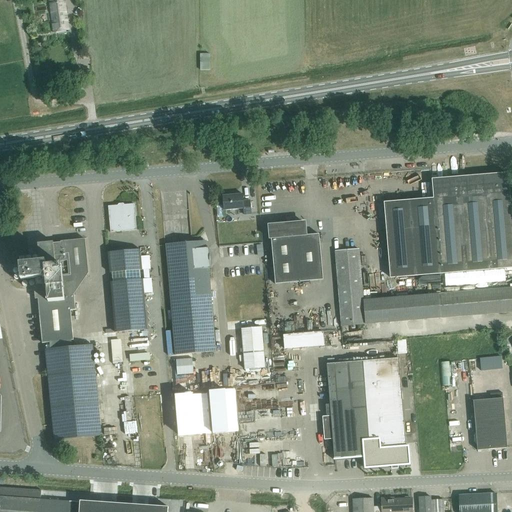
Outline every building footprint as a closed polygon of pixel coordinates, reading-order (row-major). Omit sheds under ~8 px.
[(48,0),(53,31),(68,29),(64,0),(48,0)] [(202,70),(210,70),(210,54),(200,54),(199,70),(202,70)] [(384,202),(390,277),(511,267),(511,229),(508,173),(432,179),(433,198),(384,202)] [(222,195),(223,206),(216,207),(217,217),(224,217),(223,210),(243,208),(243,214),(250,213),(249,199),(242,200),(242,194),(222,195)] [(108,206),(110,232),(136,230),(134,204),(108,206)] [(323,280),(318,234),(305,235),(304,223),(269,226),(270,239),(271,239),(271,244),(275,284),(323,280)] [(50,349),(45,350),(54,440),(101,435),(92,345),(71,347),(71,341),(73,340),(69,301),(74,300),(73,282),(62,283),(61,275),(68,274),(68,275),(88,273),(85,239),(37,244),(39,262),(19,264),(21,280),(46,278),(47,287),(37,288),(42,343),(49,343),(50,349)] [(215,351),(208,268),(210,268),(209,247),(206,247),(206,245),(199,239),(197,242),(166,244),(175,354),(215,351)] [(142,279),(140,279),(139,270),(141,270),(140,249),(107,252),(109,273),(111,273),(112,281),(110,282),(114,332),(147,330),(142,279)] [(361,289),(358,249),(334,251),(339,302),(362,300),(361,289)] [(511,287),(501,289),(503,313),(511,311),(511,287)] [(296,298),(305,296),(303,289),(294,292),(296,298)] [(501,289),(487,290),(488,314),(503,313),(501,289)] [(487,290),(471,291),(473,315),(488,314),(487,290)] [(471,291),(456,292),(458,316),(473,315),(471,291)] [(456,292),(437,294),(439,318),(458,316),(456,292)] [(437,294),(418,295),(420,320),(439,318),(437,294)] [(418,295),(403,297),(405,321),(420,320),(418,295)] [(388,298),(383,298),(385,322),(405,321),(403,297),(388,298)] [(371,299),(362,300),(365,324),(385,322),(383,298),(377,299),(371,299)] [(362,300),(339,302),(341,326),(341,332),(348,332),(348,326),(349,325),(349,331),(358,330),(358,325),(365,324),(362,300)] [(337,327),(336,320),(326,322),(325,316),(319,317),(321,329),(337,327)] [(321,325),(279,327),(280,342),(322,341),(321,325)] [(241,329),(244,369),(264,368),(261,327),(241,329)] [(147,348),(126,349),(126,357),(147,356),(147,348)] [(178,364),(178,369),(191,369),(191,362),(181,362),(181,356),(170,357),(171,365),(178,364)] [(500,356),(479,359),(481,371),(502,369),(500,356)] [(330,404),(325,404),(325,415),(330,414),(334,459),(363,456),(364,466),(372,466),(409,463),(408,446),(405,446),(398,358),(326,364),(330,404)] [(272,360),(275,388),(285,387),(283,359),(272,360)] [(501,380),(471,382),(479,468),(509,466),(505,432),(504,420),(501,380)] [(279,464),(279,459),(274,458),(274,451),(263,451),(262,464),(279,464)] [(40,490),(0,487),(0,511),(167,511),(168,507),(79,500),(79,502),(68,501),(40,499),(40,490)] [(459,511),(495,511),(495,493),(458,495),(459,511)] [(114,494),(114,502),(131,503),(131,495),(114,494)] [(418,511),(443,511),(443,499),(430,500),(430,496),(418,497),(418,511)] [(412,511),(412,498),(390,499),(390,498),(381,498),(381,506),(381,511),(412,511)] [(373,499),(353,500),(353,511),(381,511),(381,506),(373,506),(373,499)]
